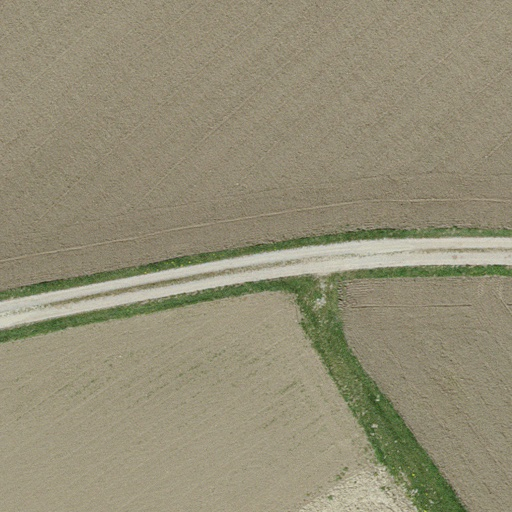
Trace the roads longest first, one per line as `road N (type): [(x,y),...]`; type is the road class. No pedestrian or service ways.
road 1 (track): [(0,315),(289,262),(511,259)]
road 2 (track): [(289,262),(450,511)]
